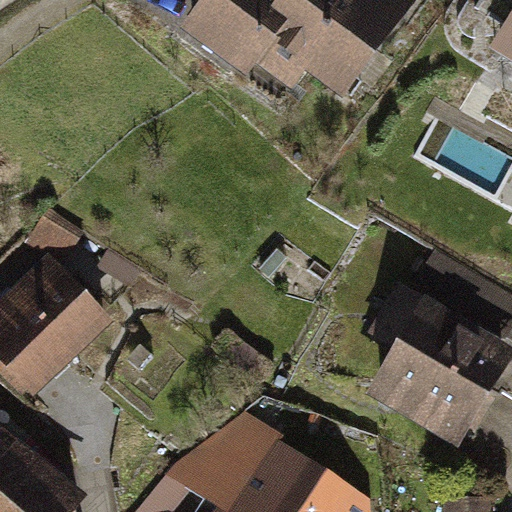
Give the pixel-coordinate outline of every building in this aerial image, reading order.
[(233,0),(217,18),(292,83),(325,46),(368,84),(412,33),(431,50),(475,0),(233,0)] [(511,31),(499,54),(511,61),(511,31)] [(45,256),(0,300),(0,366),(32,399),(111,322),(45,256)] [(511,343),(423,293),(365,394),(466,451),(511,370),(511,343)] [(66,511),(78,499),(0,433),(0,511),(66,511)] [(221,511),(365,511),(369,507),(269,441),(221,511)]
